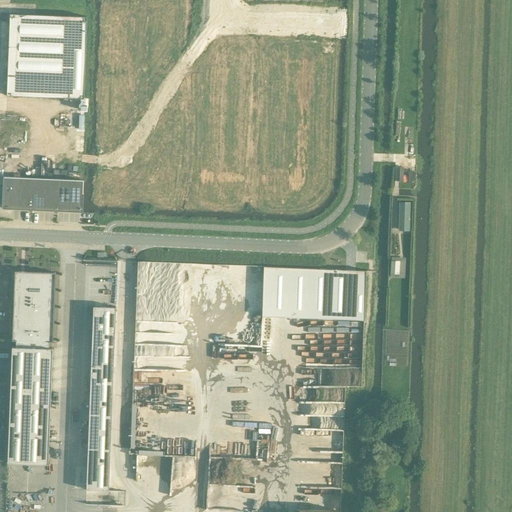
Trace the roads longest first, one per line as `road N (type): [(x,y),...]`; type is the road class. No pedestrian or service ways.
road 1 (tertiary): [(0,234),(308,247),(335,239),(352,226),(364,190),(369,28)]
road 2 (unclassified): [(222,0),(221,23),(369,28)]
